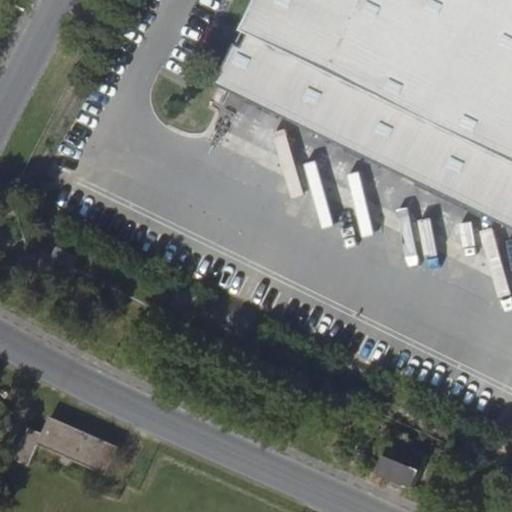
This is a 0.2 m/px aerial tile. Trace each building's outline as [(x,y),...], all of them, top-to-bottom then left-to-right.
[(239,45),(219,86),(511,228),(511,0),(261,0),(246,32),(252,35),(246,48),(239,45)] [(58,247),(53,257),(73,267),(78,257),(58,247)] [(49,416),(41,434),(37,443),(107,474),(119,447),(49,416)] [(41,434),(28,428),(14,457),(27,464),(29,458),(37,443),(41,434)] [(374,474),(410,489),(424,456),(387,441),(374,474)]
